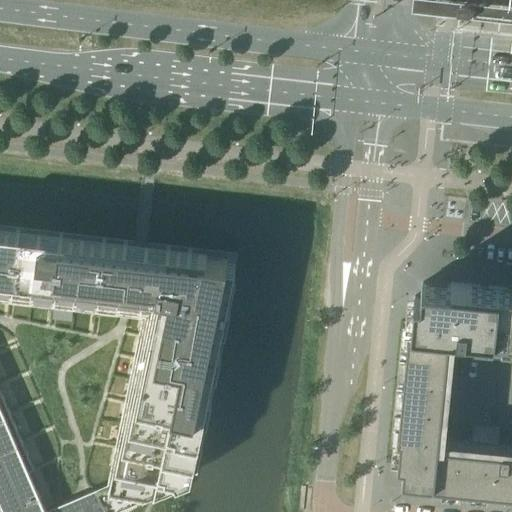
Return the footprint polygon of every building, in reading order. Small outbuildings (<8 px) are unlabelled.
[(467,11),(480,12),(481,2),(468,1),(467,11)] [(207,250),(0,226),(0,500),(5,511),(110,511),(190,477),(194,460),(198,461),(235,280),(231,279),(235,260),(205,256),(207,250)] [(421,283),(420,296),(414,296),(411,323),(408,323),(408,327),(406,350),(405,354),(403,378),(402,382),(403,382),(400,406),(400,410),(398,433),(397,433),(397,437),(399,437),(397,461),(396,464),(403,465),(401,480),(405,480),(430,482),(430,484),(434,485),(434,484),(457,487),(461,487),(485,489),(485,490),(507,492),(511,492),(511,451),(437,444),(449,330),(463,331),(463,332),(467,332),(491,334),(491,335),(495,335),(511,336),(511,288),(450,283),(450,286),(421,283)] [(463,356),(487,359),(489,343),(464,340),(463,356)] [(511,345),(489,343),(487,359),(511,361),(511,345)] [(473,425),(472,440),(497,442),(497,439),(498,428),(498,427),(473,425)]
